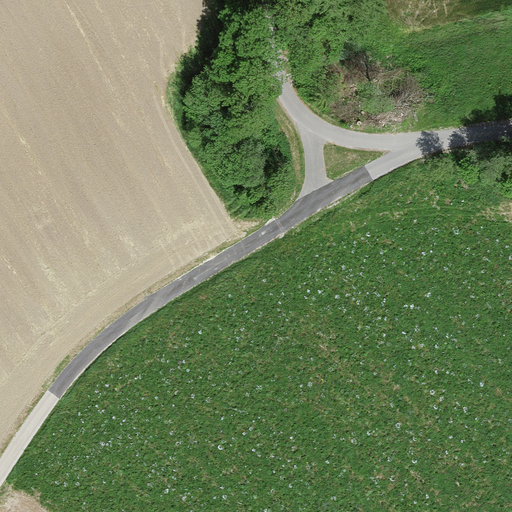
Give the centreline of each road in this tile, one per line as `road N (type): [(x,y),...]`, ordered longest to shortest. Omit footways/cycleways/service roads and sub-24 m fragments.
road 1 (unclassified): [(311,206),(95,346),(0,474)]
road 2 (unclassified): [(273,0),(278,70),(306,120)]
road 3 (unclassified): [(311,206),(420,142)]
